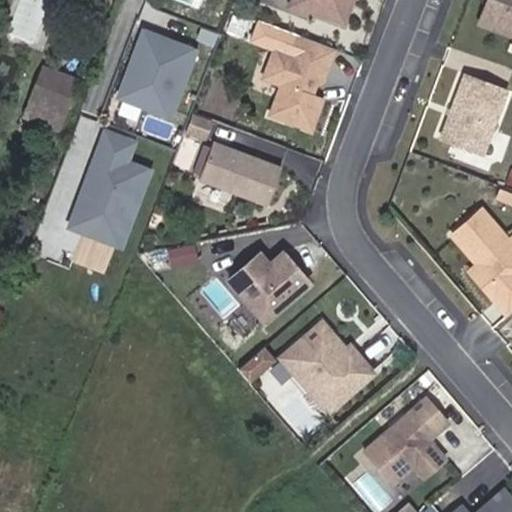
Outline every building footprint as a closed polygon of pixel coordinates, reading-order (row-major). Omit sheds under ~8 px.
[(306,10),(301,0),(290,0),(288,6),(305,13),(306,10)] [(352,0),(301,0),(306,10),(344,24),(352,0)] [(511,0),(490,0),(483,23),(511,32),(511,0)] [(241,35),(246,22),(232,17),(227,30),(241,35)] [(192,50),(142,30),(117,96),(167,115),(192,50)] [(322,81),(334,49),(298,36),(292,54),(281,49),(271,54),(264,71),(269,81),(288,89),(283,101),(275,98),(269,115),(310,131),(322,99),(310,95),(314,85),(322,81)] [(61,130),(80,80),(44,67),(26,116),(61,130)] [(483,155),(508,89),(461,72),(437,138),(483,155)] [(70,226),(124,247),(153,172),(127,162),(134,142),(106,132),(70,226)] [(195,181),(267,208),(282,168),(245,155),(244,158),(236,155),(238,152),(210,141),(195,181)] [(511,205),(511,193),(502,189),(498,200),(511,205)] [(511,283),(511,243),(483,209),(451,235),(469,256),(473,252),(481,261),(469,272),(493,300),(494,299),(511,283)] [(22,239),(30,219),(12,212),(5,232),(22,239)] [(199,261),(196,245),(179,248),(182,264),(199,261)] [(263,320),(306,281),(280,251),(266,264),(256,253),(226,279),(263,320)] [(506,315),(511,310),(511,283),(494,299),(493,300),(506,315)] [(321,320),(280,357),(329,411),(375,370),(357,350),(352,354),(345,346),(321,320)] [(357,350),(350,342),(345,346),(352,354),(357,350)] [(445,459),(428,439),(447,422),(426,398),(363,452),(391,484),(412,465),(423,477),(445,459)] [(511,511),(511,497),(504,488),(475,511),(467,511),(461,505),(453,511),(511,511)] [(391,511),(428,511),(413,494),(391,511)]
